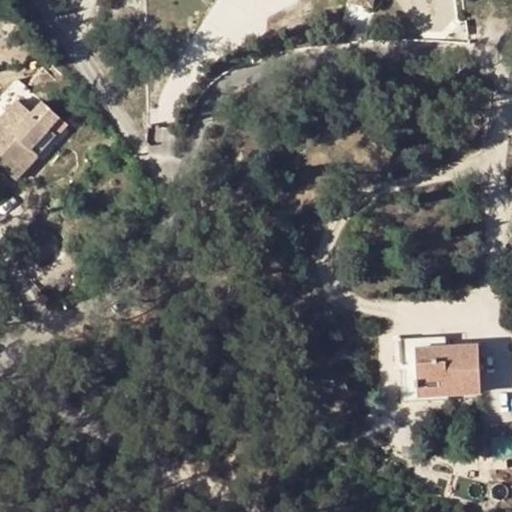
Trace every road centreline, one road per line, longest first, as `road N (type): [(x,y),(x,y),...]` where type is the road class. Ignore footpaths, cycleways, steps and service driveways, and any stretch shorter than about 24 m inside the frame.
road 1 (residential): [(471,48),(316,52),(242,74),(208,121),(135,272),(0,354)]
road 2 (unknown): [(186,173),(71,0)]
